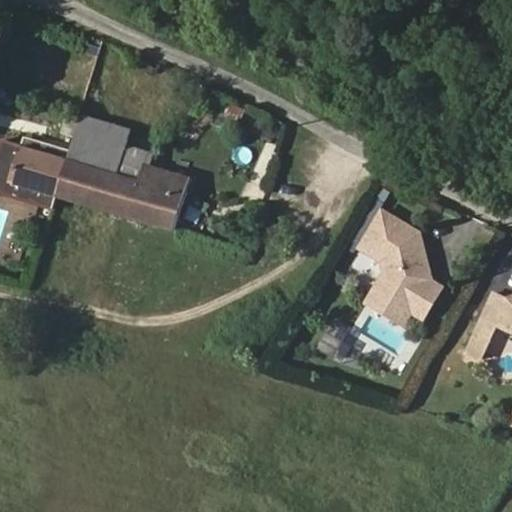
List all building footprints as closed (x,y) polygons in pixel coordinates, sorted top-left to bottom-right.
[(131,132),(81,117),(80,121),(75,137),(71,152),(68,161),(57,196),(108,211),(127,147),(131,132)] [(75,137),(80,121),(68,117),(63,133),(75,137)] [(68,161),(71,152),(23,137),(21,147),(68,161)] [(57,196),(68,161),(21,147),(0,141),(0,192),(7,195),(11,182),(57,196)] [(153,155),(127,147),(108,211),(176,232),(191,180),(150,167),(153,155)] [(53,210),(57,196),(11,182),(7,195),(53,210)] [(381,208),(360,244),(382,257),(385,269),(375,287),(412,308),(424,315),(442,283),(426,274),(425,270),(429,269),(419,229),(381,208)] [(412,308),(375,287),(368,300),(404,321),(412,308)] [(496,290),(482,323),(470,350),(485,357),(497,330),(500,322),(511,326),(511,295),(510,296),(496,290)] [(292,337),(281,354),(301,367),(311,349),(292,337)]
